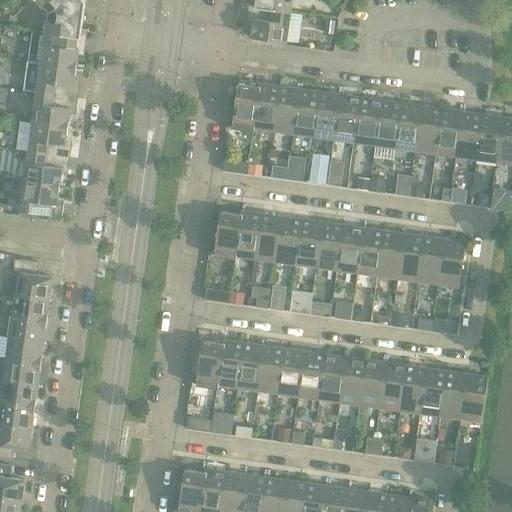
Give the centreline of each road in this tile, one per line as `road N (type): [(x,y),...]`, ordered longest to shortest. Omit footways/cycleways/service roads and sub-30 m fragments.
road 1 (residential): [(183,310),(470,346),(492,210),(203,170)]
road 2 (tertiary): [(97,511),(162,39)]
road 3 (residential): [(442,511),(447,473),(166,434)]
road 4 (residential): [(53,511),(90,241)]
road 5 (residential): [(367,72),(375,21),(481,15),(482,88)]
road 6 (residential): [(90,241),(120,34)]
road 7 (residential): [(367,72),(219,48)]
road 8 (residential): [(183,310),(203,170)]
road 9 (residential): [(166,434),(183,310)]
road 10 (residential): [(203,170),(219,48)]
